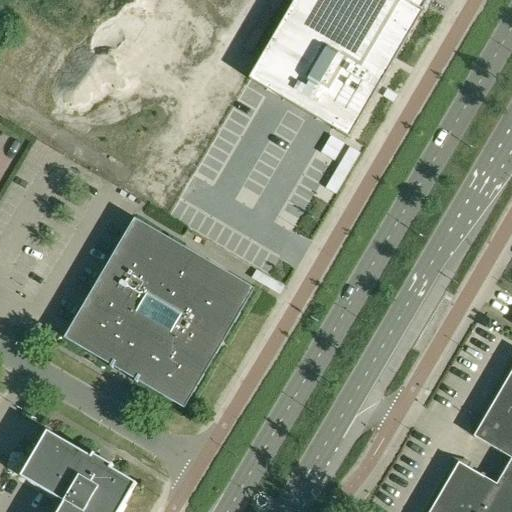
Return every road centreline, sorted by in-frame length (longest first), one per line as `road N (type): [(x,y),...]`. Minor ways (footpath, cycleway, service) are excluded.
road 1 (primary): [(511,26),(227,511)]
road 2 (unclassified): [(475,0),(200,463)]
road 3 (primary): [(328,442),(511,136)]
road 4 (unclassified): [(200,463),(0,346)]
road 5 (unclassified): [(402,411),(511,222)]
